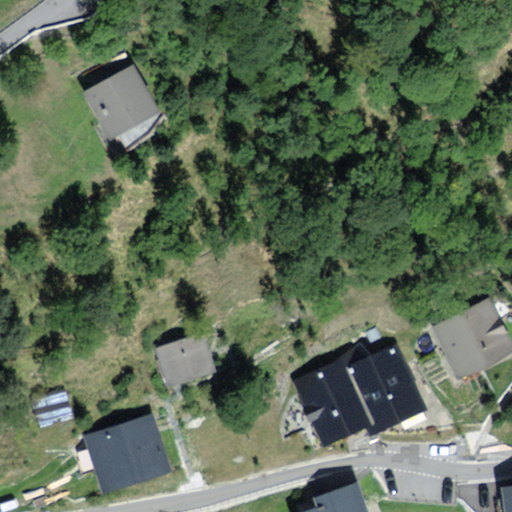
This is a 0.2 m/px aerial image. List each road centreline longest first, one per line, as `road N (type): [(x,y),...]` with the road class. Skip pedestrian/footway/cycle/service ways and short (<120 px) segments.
road 1 (residential): [(511,469),(346,462),(129,511)]
road 2 (track): [(496,472),(457,463),(511,392)]
